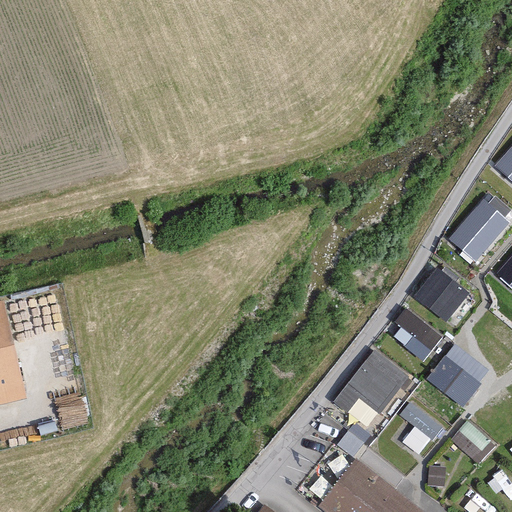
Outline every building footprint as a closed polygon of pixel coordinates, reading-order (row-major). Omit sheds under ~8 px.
[(511,146),(495,166),(511,180),(511,146)] [(510,223),(483,200),(449,239),(475,263),(510,223)] [(511,254),(496,273),(511,287),(511,254)] [(470,294),(438,268),(414,297),(447,323),(470,294)] [(391,333),(423,361),(444,337),(412,309),(391,333)] [(0,401),(18,398),(0,320),(0,401)] [(464,407),(492,369),(454,341),(426,378),(464,407)] [(408,378),(374,352),(334,403),(348,415),(360,400),(379,415),(408,378)] [(478,460),(494,443),(469,419),(452,436),(478,460)] [(410,511),(347,465),(314,510),(317,511),(410,511)] [(278,511),(257,503),(253,511),(278,511)]
